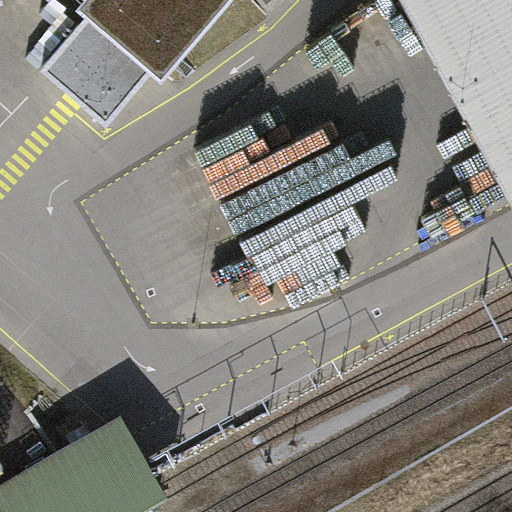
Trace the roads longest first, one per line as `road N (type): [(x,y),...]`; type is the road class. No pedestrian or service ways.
road 1 (unknown): [(511,253),(271,389),(193,402),(149,391),(108,368),(74,330),(12,168)]
road 2 (unknown): [(12,168),(194,83),(304,0)]
